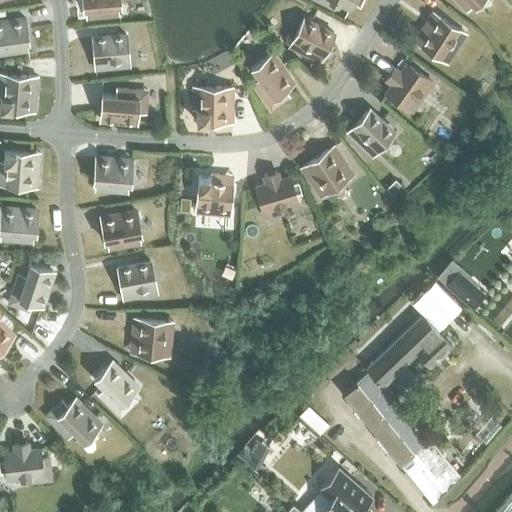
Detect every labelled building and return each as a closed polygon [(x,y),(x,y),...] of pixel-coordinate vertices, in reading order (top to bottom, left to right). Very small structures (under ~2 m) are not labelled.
[(82,0),(83,10),(120,6),(118,0),(82,0)] [(420,45),(440,58),(459,29),(439,16),(420,45)] [(0,46),(28,42),(25,18),(0,21),(0,46)] [(323,55),(334,33),(303,18),(292,39),(323,55)] [(92,37),(94,61),(128,58),(126,34),(92,37)] [(288,55),(283,47),(277,51),(283,59),(288,55)] [(292,84),(270,53),(250,67),(272,98),(292,84)] [(400,73),(396,70),(389,80),(393,83),(386,92),(405,106),(413,96),(415,97),(421,88),(419,87),(426,77),(407,63),(400,73)] [(6,74),(4,96),(0,95),(0,107),(26,109),(29,76),(6,74)] [(224,87),(200,86),(200,109),(196,109),(196,121),(224,121),(224,87)] [(99,118),(137,121),(138,97),(101,94),(99,118)] [(368,109),(346,133),(370,156),(393,132),(368,109)] [(3,161),(7,161),(5,184),(28,186),(31,152),(4,149),(3,161)] [(327,149),(300,168),(319,196),(346,178),(327,149)] [(93,181),(130,184),(132,160),(95,157),(93,181)] [(278,180),(277,175),(265,179),(267,183),(256,187),(263,209),(274,206),(275,208),(285,205),(284,203),(296,199),(289,176),(278,180)] [(230,207),(232,183),(210,181),(210,177),(198,176),(195,204),(230,207)] [(394,178),(385,187),(398,200),(407,191),(394,178)] [(0,231),(35,234),(37,210),(0,207),(0,231)] [(136,211),(100,218),(104,241),(140,234),(136,211)] [(117,268),(121,291),(155,285),(151,261),(117,268)] [(30,263),(18,298),(40,305),(52,270),(30,263)] [(457,270),(445,283),(472,307),(484,294),(457,270)] [(0,348),(13,335),(0,323),(0,317),(4,313),(0,309),(0,348)] [(376,435),(399,463),(421,444),(388,404),(395,398),(382,382),(417,351),(428,364),(450,344),(420,313),(365,367),(370,372),(342,394),(376,435)] [(141,318),(138,352),(161,354),(164,321),(141,318)] [(136,387),(110,362),(93,378),(120,404),(136,387)] [(99,424),(73,398),(57,415),(83,441),(99,424)] [(321,431),(330,421),(309,402),(300,412),(321,431)] [(491,417),(475,434),(485,442),(500,425),(491,417)] [(245,443),(236,453),(238,454),(259,473),(265,466),(260,464),(269,446),(255,438),(250,448),(246,444),(245,443)] [(399,463),(432,504),(459,476),(427,438),(421,444),(399,463)] [(14,446),(15,451),(4,453),(7,477),(19,475),(19,477),(30,476),(30,474),(42,472),(39,448),(28,450),(27,445),(14,446)] [(315,511),(368,511),(363,507),(372,497),(337,466),(319,486),(330,496),(315,511)] [(511,511),(511,487),(490,511),(511,511)]
